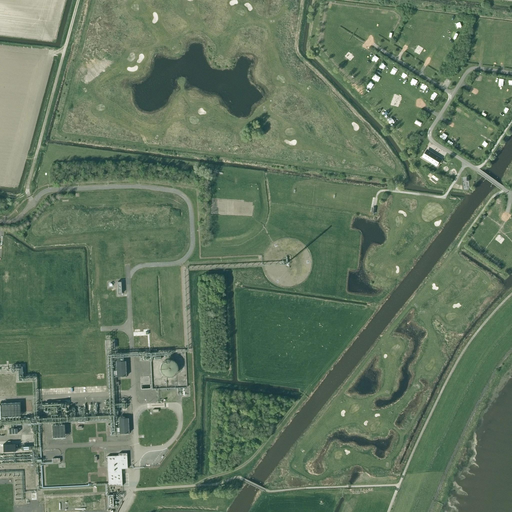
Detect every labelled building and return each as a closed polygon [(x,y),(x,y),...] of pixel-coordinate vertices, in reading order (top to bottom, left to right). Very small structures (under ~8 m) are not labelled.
[(423,157),(436,166),(438,163),(437,162),(440,158),(433,154),(428,151),(425,155),(424,154),(423,157)] [(180,371),(174,358),(160,363),(166,377),(180,371)] [(117,377),(123,376),(123,378),(125,378),(125,376),(126,376),(125,361),(116,361),(117,377)] [(19,380),(33,379),(33,374),(24,375),(23,364),(12,364),(12,371),(19,371),(19,380)] [(55,400),(41,403),(43,409),(49,411),(50,408),(54,407),(55,410),(56,410),(57,412),(61,412),(61,409),(65,408),(66,405),(65,402),(55,400)] [(1,403),(2,416),(20,415),(20,402),(1,403)] [(129,433),(128,418),(118,418),(118,423),(119,423),(119,433),(129,433)] [(52,425),(52,438),(65,438),(64,425),(52,425)] [(4,451),(17,451),(16,443),(4,444),(4,451)] [(107,456),(108,486),(122,486),(121,469),(127,468),(126,453),(118,454),(118,456),(107,456)]
